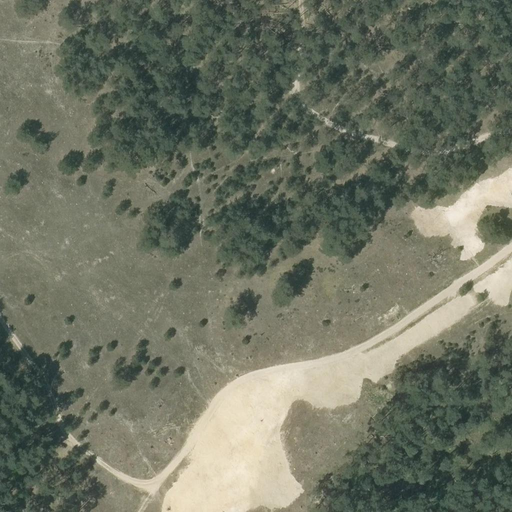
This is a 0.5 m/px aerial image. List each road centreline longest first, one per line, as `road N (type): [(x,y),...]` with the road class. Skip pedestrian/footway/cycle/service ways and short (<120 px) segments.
road 1 (track): [(511,246),(370,342),(325,362),(229,384),(146,490),(114,490),(85,471),(36,370),(0,335)]
road 2 (track): [(511,132),(394,146),(311,109),(295,77),(302,0)]
